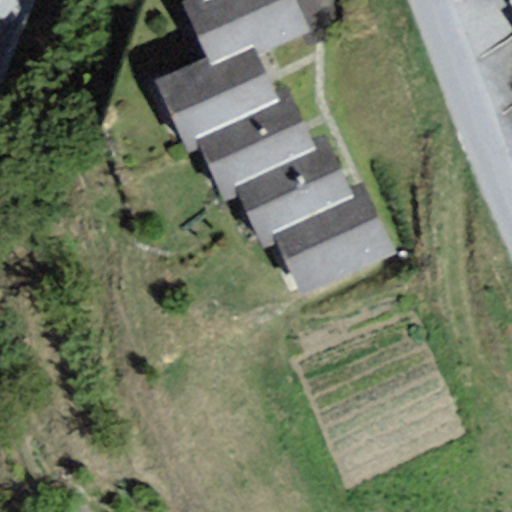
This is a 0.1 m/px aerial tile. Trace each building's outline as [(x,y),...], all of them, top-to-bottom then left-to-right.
[(309,32),(294,0),(202,0),(185,8),(207,55),(212,65),(253,45),(258,56),(309,32)] [(280,100),(258,56),(253,45),(212,65),(207,55),(155,81),(186,146),(198,140),(280,100)] [(280,100),(198,140),(225,194),(235,189),(315,150),(288,96),(280,100)] [(315,150),(235,189),(260,241),(272,235),(353,195),(328,144),(315,150)] [(353,195),(272,235),(305,301),(396,257),(364,190),(353,195)]
